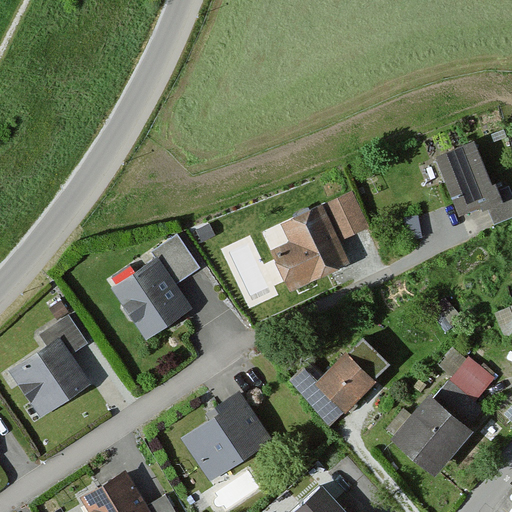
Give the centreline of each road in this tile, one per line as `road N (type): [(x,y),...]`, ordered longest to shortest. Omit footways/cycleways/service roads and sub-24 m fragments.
road 1 (unclassified): [(188,0),(161,70),(109,160),(0,289)]
road 2 (residential): [(0,507),(248,340)]
